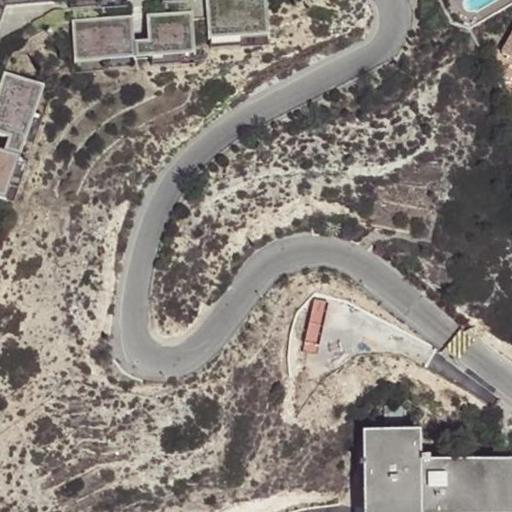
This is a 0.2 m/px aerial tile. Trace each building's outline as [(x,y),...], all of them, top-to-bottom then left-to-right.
[(71,0),(72,9),(73,9),(130,6),(165,4),(195,3),(197,2),(196,0),(71,0)] [(195,3),(165,4),(165,11),(195,10),(195,3)] [(209,8),(211,43),(212,43),(270,40),(272,40),(270,5),(209,8)] [(130,6),(73,9),(74,16),(131,13),(130,6)] [(196,22),(150,25),(151,60),(153,60),(183,58),(198,57),(196,22)] [(136,25),(75,29),(77,64),(78,63),(136,60),(138,60),(136,25)] [(511,39),(501,59),(511,64),(511,39)] [(212,43),(213,59),(242,57),(242,49),(271,48),(270,40),(212,43)] [(183,58),(153,60),(154,75),(184,74),(183,58)] [(136,60),(78,63),(78,71),(107,70),(107,78),(137,76),(136,60)] [(8,79),(0,103),(0,140),(22,148),(22,147),(41,91),(41,90),(8,79)] [(41,91),(22,147),(37,152),(47,124),(39,121),(48,94),(41,91)] [(0,155),(0,203),(3,205),(8,191),(17,162),(17,161),(0,155)] [(32,168),(17,162),(8,191),(22,196),(32,168)] [(511,511),(511,463),(430,464),(430,461),(422,460),(422,433),(365,433),(366,511),(511,511)]
